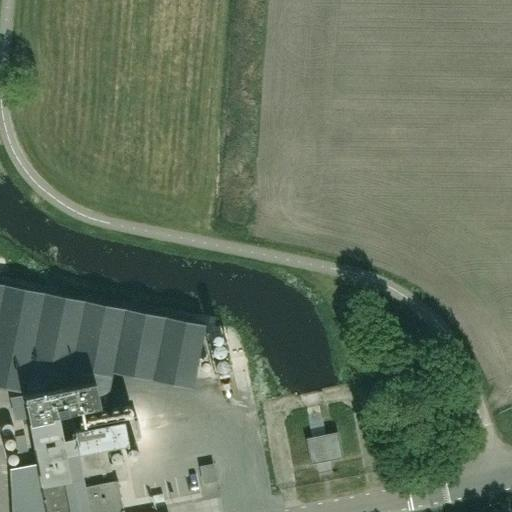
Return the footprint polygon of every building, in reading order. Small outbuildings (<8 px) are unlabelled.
[(195,372),(205,324),(0,282),(0,386),(29,392),(89,380),(95,352),(195,372)] [(10,473),(12,511),(121,511),(124,511),(118,480),(128,478),(125,461),(109,464),(105,445),(140,439),(136,415),(73,427),(70,409),(100,404),(95,379),(89,380),(29,392),(25,394),(37,468),(10,473)] [(313,404),(299,407),(306,436),(320,433),(313,404)] [(334,459),(343,457),(338,431),(327,433),(312,436),(305,438),(310,463),(316,462),(334,459)] [(176,478),(170,478),(171,500),(186,499),(185,485),(188,485),(187,456),(175,456),(176,478)] [(203,483),(215,480),(212,464),(200,466),(203,483)]
